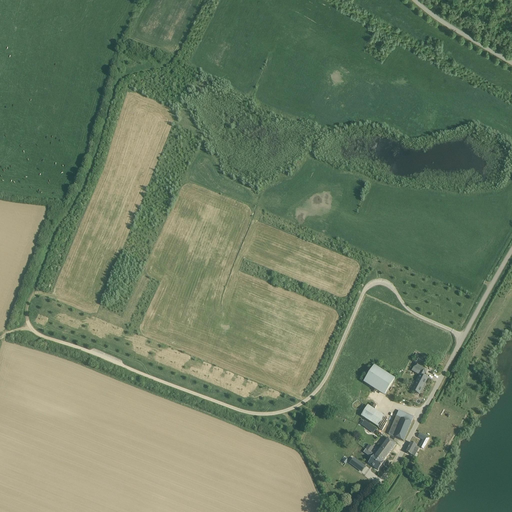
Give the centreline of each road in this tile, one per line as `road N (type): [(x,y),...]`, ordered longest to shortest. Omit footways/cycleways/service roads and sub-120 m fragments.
road 1 (track): [(284,411),(250,413),(173,386),(39,334),(25,313),(55,229),(87,174),(115,84),(169,62),(201,0)]
road 2 (unclassified): [(462,337),(413,313),(387,283),(373,283),(321,385),(284,411)]
road 3 (unclassified): [(361,511),(462,337)]
